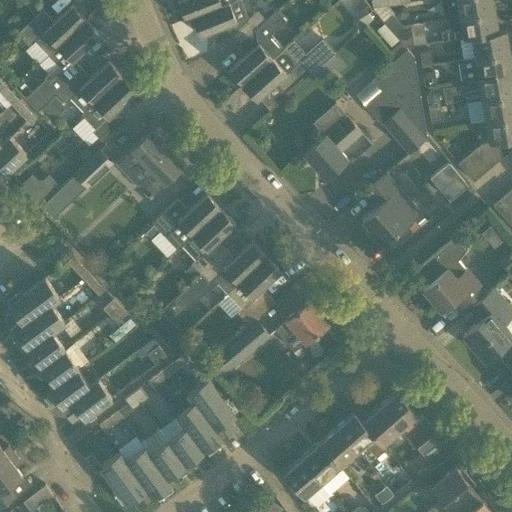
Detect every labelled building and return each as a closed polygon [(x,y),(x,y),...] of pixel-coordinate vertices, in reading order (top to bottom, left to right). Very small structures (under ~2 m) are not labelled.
[(192,16),(230,0),(177,0),(185,19),(192,16)] [(224,26),(239,42),(264,19),(256,10),(248,18),(240,0),(230,0),(192,16),(199,35),(224,26)] [(385,6),(384,0),(371,0),(373,8),(385,6)] [(494,9),(492,0),(442,0),(446,17),(449,16),(494,9)] [(42,9),(16,33),(27,45),(35,38),(49,53),(86,18),(72,3),(53,20),(42,9)] [(264,19),(239,42),(247,51),(228,68),(242,84),(283,46),(270,32),(273,29),(285,19),(277,9),(264,19)] [(497,29),(494,9),(449,16),(451,30),(442,31),(444,39),(471,34),(497,29)] [(393,32),(401,24),(392,14),(383,21),(393,32)] [(56,92),(82,68),(73,59),(100,34),(86,18),(49,53),(59,64),(24,97),(37,110),(56,92)] [(393,32),(406,46),(413,44),(409,23),(402,25),(401,24),(393,32)] [(471,34),(475,56),(509,50),(505,28),(497,29),(471,34)] [(16,33),(13,36),(24,48),(27,45),(16,33)] [(311,72),(312,71),(333,52),(334,51),(324,39),(301,59),(300,58),(296,61),(283,46),(242,84),(256,99),(275,83),(283,92),(308,69),(311,72)] [(390,115),(383,121),(409,151),(427,136),(413,55),(406,48),(372,78),(382,90),(374,97),(390,115)] [(419,51),(421,66),(433,64),(431,49),(419,51)] [(511,71),(511,67),(509,50),(475,56),(457,59),(461,81),(478,78),(478,77),(511,71)] [(345,65),(333,52),(312,71),(319,79),(330,69),(333,66),(338,71),(345,65)] [(90,77),(82,68),(56,92),(65,102),(80,88),(94,102),(123,75),(108,60),(90,77)] [(433,64),(421,66),(423,78),(435,76),(433,64)] [(511,93),(511,71),(478,77),(478,78),(480,88),(464,91),(466,101),(482,99),(511,93)] [(137,90),(123,75),(94,102),(81,114),(94,128),(91,130),(100,140),(127,116),(118,107),(137,90)] [(0,91),(6,98),(12,92),(4,84),(0,87),(0,91)] [(6,98),(14,106),(20,101),(12,92),(6,98)] [(440,106),(437,92),(426,94),(428,108),(440,106)] [(511,93),(482,99),(486,121),(511,116),(511,93)] [(54,97),(43,107),(53,119),(64,108),(54,97)] [(22,114),(28,109),(20,101),(14,106),(22,114)] [(440,106),(428,108),(430,121),(441,119),(440,106)] [(22,114),(30,123),(36,117),(28,109),(22,114)] [(340,150),(361,131),(347,115),(326,134),(325,132),(303,152),(325,177),(347,157),(340,150)] [(481,143),(476,147),(491,165),(511,147),(511,116),(486,121),(490,142),(481,143)] [(115,160),(131,176),(142,166),(160,186),(184,163),(150,128),(115,160)] [(0,176),(26,152),(9,134),(2,141),(0,139),(0,176)] [(100,147),(85,161),(74,171),(87,184),(112,161),(100,147)] [(476,147),(467,154),(482,173),(491,165),(476,147)] [(482,173),(467,154),(457,162),(473,181),(482,173)] [(448,200),(467,184),(448,161),(429,177),(448,200)] [(386,172),(363,192),(372,202),(377,197),(380,201),(361,218),(385,245),(411,222),(396,206),(407,196),(386,172)] [(35,186),(27,193),(40,206),(41,204),(51,195),(52,194),(44,186),(35,186)] [(177,248),(182,244),(221,207),(206,192),(188,209),(177,197),(152,222),(177,248)] [(493,204),(507,221),(511,216),(511,208),(502,196),(493,204)] [(235,222),(221,207),(182,244),(196,258),(191,263),(200,273),(225,249),(217,240),(235,222)] [(417,268),(428,282),(422,287),(441,309),(455,296),(463,305),(483,288),(466,268),(457,259),(467,246),(467,245),(465,248),(455,236),(417,268)] [(225,249),(200,273),(194,278),(174,297),(184,308),(217,281),(228,293),(237,283),(266,255),(252,240),(233,257),(225,249)] [(511,247),(498,259),(509,271),(511,268),(511,247)] [(67,260),(75,269),(81,263),(73,255),(67,260)] [(281,270),(266,255),(237,283),(250,297),(240,306),(236,311),(249,324),(256,318),(255,318),(275,301),(262,288),(281,270)] [(83,277),(89,271),(81,263),(75,269),(83,277)] [(194,278),(200,273),(191,263),(185,268),(194,278)] [(89,271),(83,277),(91,285),(97,279),(89,271)] [(58,295),(45,277),(8,304),(12,310),(4,317),(27,348),(52,330),(64,320),(51,301),(58,295)] [(97,279),(91,285),(99,293),(105,288),(97,279)] [(484,359),(511,335),(511,332),(503,322),(511,313),(511,308),(498,291),(493,286),(472,304),(482,316),(462,333),(484,359)] [(103,307),(110,314),(120,304),(113,297),(103,307)] [(294,351),(327,322),(308,299),(287,318),(287,319),(276,329),(294,351)] [(127,312),(120,304),(110,314),(116,321),(127,312)] [(219,369),(235,355),(240,360),(269,335),(256,318),(249,324),(250,325),(227,345),(228,346),(211,360),(219,369)] [(52,330),(27,348),(34,357),(28,361),(35,370),(65,348),(52,330)] [(147,353),(155,363),(166,355),(158,344),(147,353)] [(49,389),(77,368),(79,367),(65,348),(35,370),(41,378),(47,374),(53,384),(48,387),(49,389)] [(175,359),(180,365),(189,358),(185,352),(175,359)] [(171,372),(180,365),(175,359),(166,365),(171,372)] [(162,379),(171,372),(166,365),(157,372),(162,379)] [(77,368),(49,389),(71,418),(79,412),(83,417),(111,396),(98,378),(89,384),(77,368)] [(157,372),(148,379),(153,385),(162,379),(157,372)] [(175,413),(185,427),(203,450),(234,427),(228,418),(234,414),(207,377),(188,391),(194,399),(175,413)] [(408,384),(399,392),(396,389),(378,405),(399,429),(417,414),(417,413),(426,404),(408,384)] [(148,397),(139,385),(131,391),(140,402),(148,397)] [(132,408),(140,402),(131,391),(123,397),(132,408)] [(378,405),(361,420),(383,444),(399,429),(378,405)] [(117,409),(108,416),(113,422),(122,415),(117,409)] [(357,451),(365,444),(376,456),(385,448),(383,444),(361,420),(353,411),(336,426),(357,451)] [(108,416),(99,423),(103,429),(113,422),(108,416)] [(336,426),(319,441),(340,466),(357,451),(336,426)] [(203,450),(185,427),(168,440),(189,469),(198,463),(194,457),(203,450)] [(181,475),(189,469),(168,440),(150,453),(167,477),(176,470),(181,475)] [(319,441),(301,457),(322,482),(340,466),(319,441)] [(451,453),(443,442),(425,457),(433,467),(451,453)] [(0,463),(14,453),(8,444),(2,448),(0,445),(0,463)] [(167,477),(150,453),(144,446),(126,459),(120,450),(100,464),(104,470),(127,501),(133,497),(140,505),(171,482),(167,477)] [(84,456),(91,466),(98,461),(91,451),(84,456)] [(14,453),(0,463),(0,507),(17,495),(10,485),(22,475),(15,465),(20,461),(14,453)] [(322,482),(301,457),(283,473),(304,497),(304,496),(311,504),(316,505),(331,492),(322,482)] [(98,475),(104,470),(100,464),(98,461),(91,466),(98,475)] [(490,511),(491,511),(492,511),(497,509),(481,489),(484,486),(478,478),(475,481),(459,462),(454,465),(455,466),(430,486),(440,499),(426,511),(441,511),(447,507),(449,510),(447,511),(490,511)] [(33,492),(23,499),(31,509),(40,502),(33,492)]
